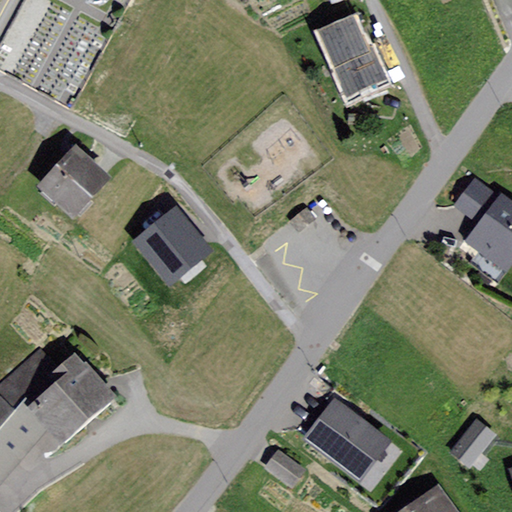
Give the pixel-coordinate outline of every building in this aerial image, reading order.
[(357,18),(320,38),(353,103),(391,83),(357,18)] [(77,147),(41,190),(78,221),(115,178),(77,147)] [(510,276),(511,273),(511,203),(504,198),(501,201),(475,182),(455,208),(481,228),(469,244),(510,276)] [(214,249),(177,205),(131,241),(171,288),(214,249)] [(306,211),(289,225),(299,236),(315,223),(306,211)] [(0,489),(49,428),(66,445),(125,397),(78,352),(58,364),(39,348),(0,383),(0,489)] [(383,442),(335,405),(310,439),(358,476),(383,442)] [(477,419),(449,453),(469,468),(496,434),(477,419)] [(279,451),(267,468),(296,487),(307,470),(279,451)] [(460,511),(441,485),(404,511),(460,511)]
